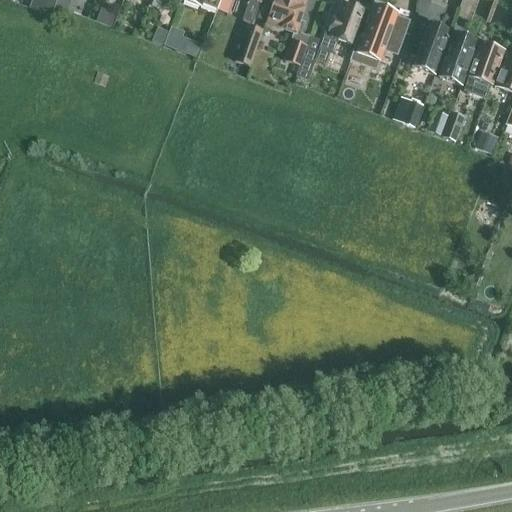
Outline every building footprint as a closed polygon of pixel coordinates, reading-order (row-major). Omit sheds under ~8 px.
[(32,0),(30,6),(44,11),(42,15),(52,18),(56,7),(58,0),(32,0)] [(72,0),(58,0),(56,7),(68,12),(72,0)] [(162,0),(150,0),(147,7),(159,11),(162,0)] [(181,0),(181,2),(200,9),(201,7),(216,13),(220,0),(181,0)] [(259,0),(243,0),(248,2),(241,22),(251,26),(259,0)] [(274,0),(266,24),(295,35),(292,43),(307,49),(310,40),(300,36),(304,24),(300,22),(307,0),(274,0)] [(348,7),(339,4),(327,37),(325,36),(322,44),(310,40),(307,49),(300,69),(297,79),(309,83),(316,63),(326,66),(331,53),(334,54),(338,42),(352,47),(364,13),(360,12),(359,8),(352,6),(348,7)] [(358,40),(350,62),(365,67),(367,59),(379,64),(384,51),(397,56),(409,25),(395,20),(396,17),(393,15),(392,12),(387,10),(384,12),(373,8),(361,42),(358,40)] [(451,34),(428,25),(412,69),(434,77),(451,34)] [(168,34),(158,29),(152,44),(162,48),(168,34)] [(184,34),(171,29),(164,47),(175,52),(175,51),(177,52),(184,34)] [(260,33),(247,29),(234,63),(236,64),(232,75),(245,80),(249,69),(248,68),(260,33)] [(455,35),(443,68),(439,80),(462,88),(478,44),(455,35)] [(292,43),(285,64),(300,69),(307,49),(292,43)] [(469,79),(463,94),(486,102),(491,87),(504,53),(481,45),(469,79)] [(511,58),(511,59),(506,57),(495,89),(511,95),(511,58)] [(422,107),(410,103),(402,126),(414,130),(422,107)] [(437,115),(430,135),(442,139),(449,120),(437,115)] [(452,116),(443,141),(457,146),(466,121),(452,116)] [(481,136),(475,151),(492,158),(498,142),(481,136)]
